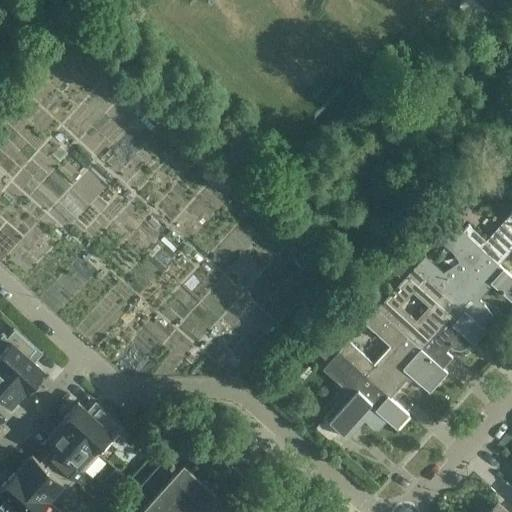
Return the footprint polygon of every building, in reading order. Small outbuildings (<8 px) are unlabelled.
[(462,0),(457,6),(477,25),(490,10),(489,9),(497,0),(462,0)] [(509,172),(511,169),(511,150),(500,164),(509,172)] [(453,222),(453,223),(497,263),(511,246),(511,210),(486,239),(468,224),(462,230),(453,222)] [(511,275),(497,263),(453,223),(440,237),(461,255),(442,275),(413,249),(406,257),(459,305),(484,276),(511,300),(511,298),(511,275)] [(459,305),(406,257),(396,268),(405,276),(402,279),(431,306),(417,322),(408,314),(405,317),(384,299),(373,289),(365,298),(376,308),(442,367),(452,356),(446,350),(450,346),(455,349),(458,349),(464,348),(466,347),(471,343),(472,343),(485,328),(459,305)] [(442,367),(376,308),(363,322),(392,349),(376,367),(347,340),(337,350),(390,397),(415,369),(433,385),(446,371),(442,367)] [(28,357),(36,349),(14,329),(6,337),(2,333),(0,334),(0,364),(24,387),(25,387),(26,388),(42,370),(28,357)] [(390,397),(337,350),(327,340),(316,351),(327,362),(325,364),(322,368),(344,388),(345,393),(332,408),(331,407),(323,416),(347,437),(355,429),(350,424),(359,414),(374,428),(378,428),(386,420),(394,428),(407,413),(390,397)] [(24,387),(0,364),(0,395),(9,404),(24,387)] [(102,448),(121,427),(99,406),(92,415),(78,402),(65,415),(61,420),(62,421),(61,422),(96,454),(102,448)] [(74,478),(96,454),(61,422),(47,438),(60,450),(51,459),(77,483),(78,482),(74,478)] [(248,479),(207,442),(196,432),(175,454),(170,450),(136,488),(148,499),(136,511),(205,511),(220,495),(227,502),(248,479)] [(77,483),(51,459),(45,466),(32,454),(16,471),(15,470),(14,472),(14,473),(46,502),(47,502),(54,509),(77,483)] [(14,473),(14,472),(0,486),(0,489),(13,501),(5,509),(8,511),(50,511),(54,509),(47,502),(46,502),(14,473)]
